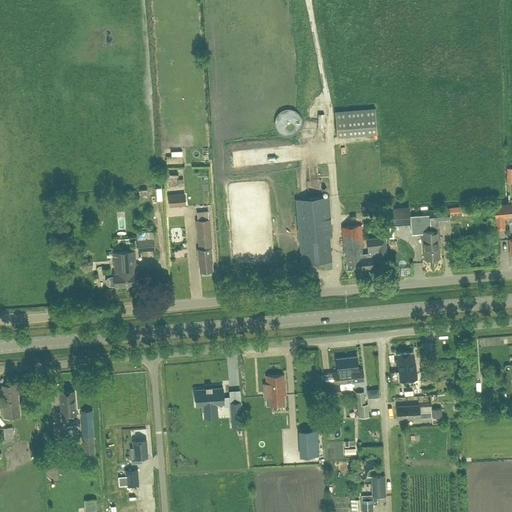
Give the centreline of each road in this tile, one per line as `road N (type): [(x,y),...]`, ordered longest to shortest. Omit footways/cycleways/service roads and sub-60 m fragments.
road 1 (residential): [(0,323),(511,273)]
road 2 (secondary): [(0,346),(511,299)]
road 3 (unclassified): [(152,355),(511,322)]
road 4 (unclassified): [(164,511),(152,355)]
road 5 (unclassified): [(0,372),(152,355)]
